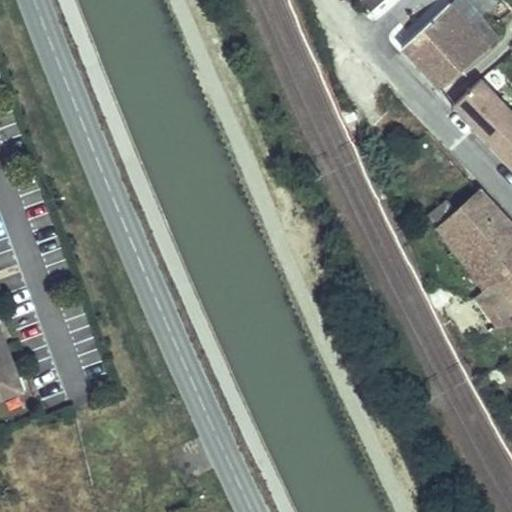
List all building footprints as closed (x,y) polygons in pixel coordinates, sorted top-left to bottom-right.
[(451,0),(448,4),(440,12),(469,47),(480,38),(469,24),(481,14),(482,15),(500,0),(451,0)] [(412,39),(402,47),(439,87),(488,48),(480,38),(469,47),(440,12),(412,39)] [(500,37),(482,15),(481,14),(469,24),(480,38),(488,48),(500,37)] [(511,123),(511,110),(482,78),(455,104),(480,131),(484,128),(495,140),(511,123)] [(503,155),(511,164),(511,123),(495,140),(507,152),(503,155)] [(480,131),(492,143),(495,140),(484,128),(480,131)] [(492,143),(503,155),(507,152),(495,140),(492,143)] [(438,225),(485,287),(503,278),(511,274),(511,226),(478,190),(456,209),(447,199),(430,213),(440,224),(438,225)] [(511,274),(503,278),(511,294),(511,274)] [(472,299),(462,284),(440,298),(465,343),(493,329),(511,325),(511,294),(503,278),(485,287),(472,299)] [(0,394),(11,390),(8,381),(17,377),(0,330),(0,394)] [(499,368),(487,375),(494,388),(506,381),(499,368)] [(8,381),(11,390),(12,393),(23,390),(18,377),(17,377),(8,381)]
